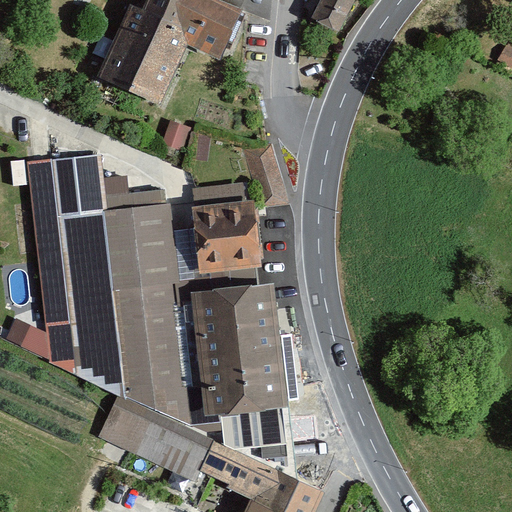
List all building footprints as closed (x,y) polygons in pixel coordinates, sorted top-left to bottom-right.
[(245,0),(152,0),(141,27),(130,22),(103,85),(156,107),(179,53),(217,69),(245,0)] [(354,4),(345,0),(325,0),(311,30),(337,42),(354,4)] [(187,135),(171,129),(164,151),(180,156),(187,135)] [(281,208),(267,154),(244,160),(258,214),(281,208)] [(94,162),(26,169),(37,268),(44,340),(28,333),(18,354),(189,432),(170,291),(189,289),(184,241),(165,243),(161,199),(98,206),(94,162)] [(248,211),(186,218),(194,284),(255,277),(248,211)] [(283,453),(264,285),(182,294),(197,429),(219,426),(222,450),(234,459),(283,453)] [(317,511),(321,504),(115,406),(95,449),(127,464),(122,473),(185,503),(194,485),(247,510),(246,511),(164,511),(109,486),(96,511),(317,511)]
